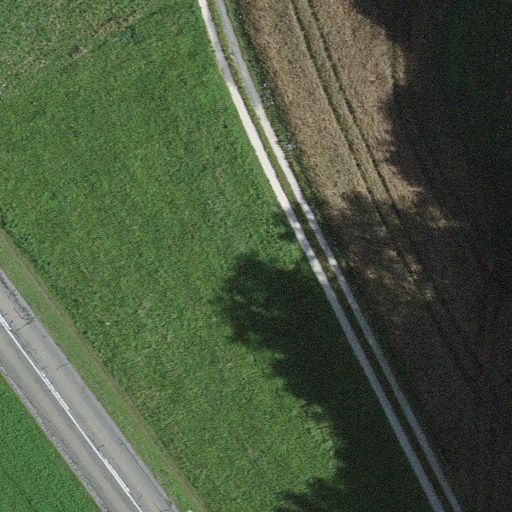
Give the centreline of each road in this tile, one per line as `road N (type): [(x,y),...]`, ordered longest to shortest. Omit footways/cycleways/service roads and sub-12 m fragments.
road 1 (track): [(440,511),(234,73),(212,0)]
road 2 (secondary): [(0,320),(139,511)]
